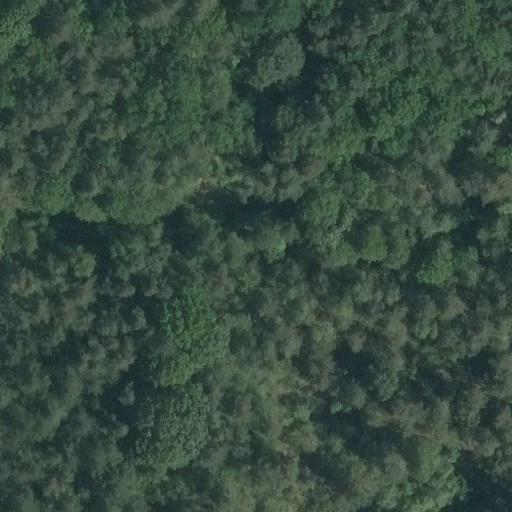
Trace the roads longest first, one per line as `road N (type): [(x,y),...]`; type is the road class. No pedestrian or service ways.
road 1 (track): [(511,186),(204,198)]
road 2 (track): [(204,198),(0,207)]
